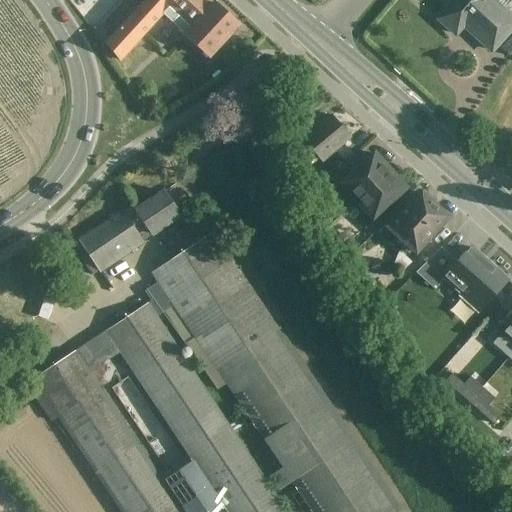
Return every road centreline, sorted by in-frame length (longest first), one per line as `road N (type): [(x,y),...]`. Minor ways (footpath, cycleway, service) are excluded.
road 1 (secondary): [(0,227),(57,184),(84,129),(77,59),(39,0)]
road 2 (secondary): [(314,40),(511,223)]
